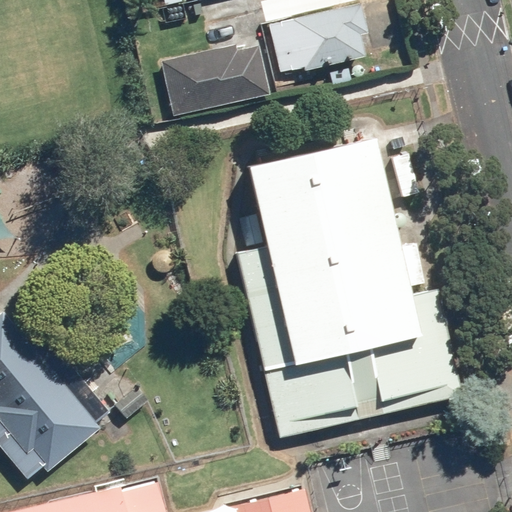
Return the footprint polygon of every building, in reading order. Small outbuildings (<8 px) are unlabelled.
[(373,52),(361,3),(269,25),(271,34),(281,74),(373,52)] [(165,109),(261,87),(252,45),(230,50),(228,42),(154,59),(165,109)] [(403,298),(369,138),(245,165),(263,246),(234,252),(274,436),(463,395),(441,290),(403,298)] [(105,425),(6,309),(0,314),(0,414),(49,472),(105,425)] [(135,386),(113,405),(126,420),(148,401),(135,386)] [(12,511),(152,511),(145,481),(12,511)] [(307,511),(301,485),(223,503),(225,511),(307,511)]
